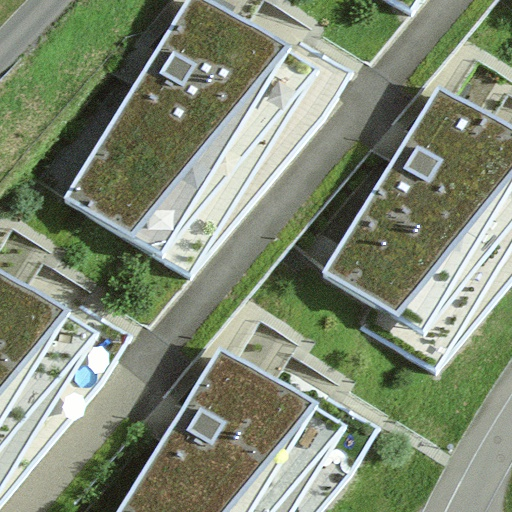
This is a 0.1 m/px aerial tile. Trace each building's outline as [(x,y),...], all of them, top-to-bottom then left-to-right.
[(377,0),(409,20),(421,0),(377,0)] [(199,8),(70,208),(185,282),(314,81),(199,8)] [(511,148),(442,103),(316,299),(436,377),(511,259),(511,148)] [(0,279),(0,494),(99,345),(0,279)] [(229,366),(131,511),(294,511),(342,441),(229,366)]
